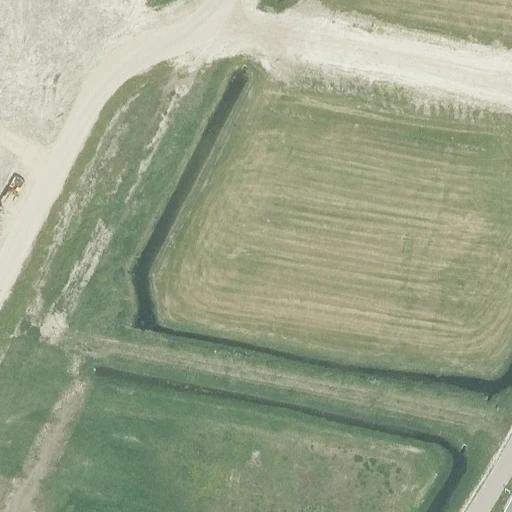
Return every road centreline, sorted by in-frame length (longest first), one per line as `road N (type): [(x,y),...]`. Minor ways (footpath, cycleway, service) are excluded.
road 1 (track): [(208,21),(123,61),(90,93),(0,272)]
road 2 (track): [(511,84),(208,21)]
